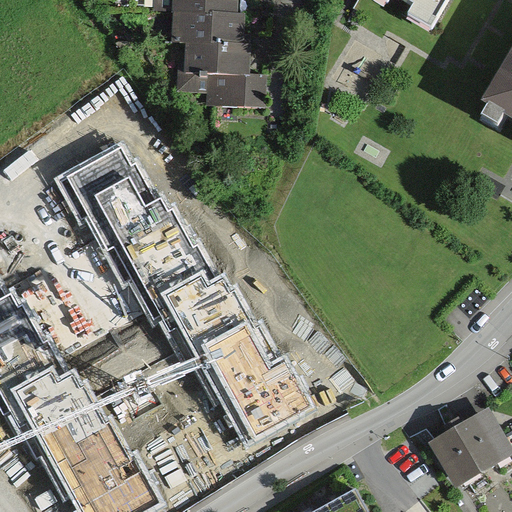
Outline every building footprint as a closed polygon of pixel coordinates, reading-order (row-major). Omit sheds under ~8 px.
[(157,0),(156,13),(181,15),(243,20),(244,0),(157,0)] [(394,0),(438,26),(453,0),(394,0)] [(243,20),(181,15),(179,41),(196,43),(251,48),(254,21),(243,20)] [(251,48),(196,43),(193,72),(257,78),(259,48),(251,48)] [(257,78),(193,72),(191,89),(211,90),(209,107),(264,112),(267,79),(257,78)] [(511,77),(493,109),(511,120),(511,77)] [(247,447),(314,409),(264,322),(256,327),(235,289),(231,292),(222,275),(217,279),(197,245),(194,247),(173,209),(169,211),(160,196),(157,199),(137,162),(133,165),(121,145),(54,179),(80,225),(91,220),(105,251),(118,244),(166,334),(179,327),(247,447)] [(83,511),(142,511),(159,502),(109,422),(105,424),(84,387),(80,389),(72,375),(68,378),(48,339),(44,342),(23,303),(19,306),(11,292),(7,294),(0,283),(0,407),(4,415),(10,411),(37,459),(50,452),(83,511)] [(511,460),(484,414),(428,448),(456,495),(511,461),(511,460)] [(367,511),(356,492),(320,511),(367,511)]
